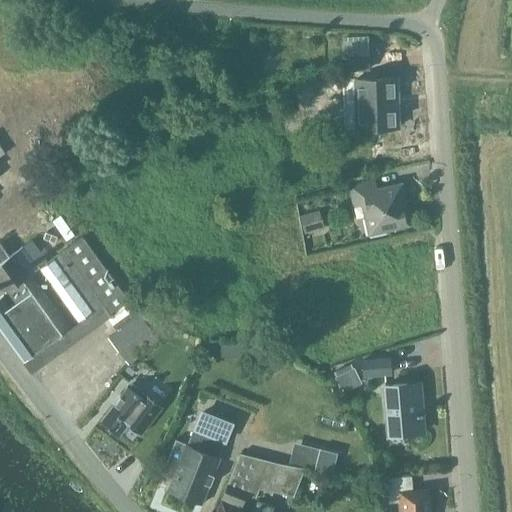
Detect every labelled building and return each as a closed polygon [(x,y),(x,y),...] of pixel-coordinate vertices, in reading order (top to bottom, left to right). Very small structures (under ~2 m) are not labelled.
[(369,70),(368,56),(345,57),(345,71),(369,70)] [(355,81),(356,130),(398,128),(396,79),(355,81)] [(385,232),(385,228),(405,223),(398,190),(377,195),(375,184),(351,189),(355,207),(367,205),(370,218),(366,219),(369,235),(385,232)] [(292,205),(268,215),(272,225),(296,216),(292,205)] [(319,228),(315,213),(305,215),(309,231),(319,228)] [(82,238),(48,263),(47,264),(31,242),(9,257),(0,245),(0,331),(30,373),(129,301),(82,238)] [(365,298),(411,293),(409,266),(393,268),(391,253),(354,256),(355,274),(363,273),(365,298)] [(414,321),(411,293),(365,298),(367,322),(360,323),(361,340),(399,337),(397,322),(414,321)] [(160,341),(139,314),(107,338),(114,347),(116,345),(124,355),(122,357),(128,365),(160,341)] [(392,376),(391,357),(361,359),(363,379),(392,376)] [(335,377),(343,392),(362,383),(354,368),(335,377)] [(146,401),(138,395),(141,391),(132,385),(130,389),(128,387),(101,422),(119,436),(146,401)] [(423,432),(419,385),(385,388),(389,435),(423,432)] [(212,476),(218,460),(214,458),(220,442),(226,444),(234,423),(201,409),(192,430),(194,431),(190,442),(178,437),(179,436),(178,435),(161,476),(173,480),(168,490),(201,503),(208,486),(210,486),(214,476),(212,476)] [(402,442),(401,456),(414,456),(414,442),(402,442)] [(338,453),(319,449),(314,472),(332,475),(338,453)] [(304,469),(288,466),(276,464),(240,454),(216,511),(272,511),(274,509),(257,502),(253,511),(240,511),(247,496),(255,498),(259,489),(270,493),(270,495),(272,496),(273,492),(293,497),(304,469)] [(430,511),(428,491),(413,492),(412,476),(386,478),(388,504),(400,503),(401,511),(430,511)]
